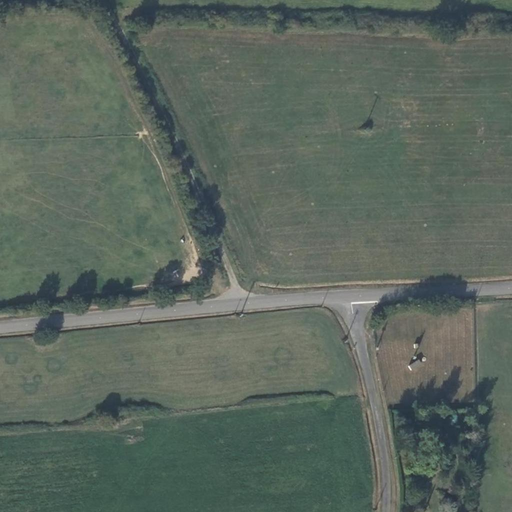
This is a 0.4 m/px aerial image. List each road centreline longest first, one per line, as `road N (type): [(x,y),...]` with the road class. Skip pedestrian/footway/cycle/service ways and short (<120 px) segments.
road 1 (tertiary): [(351,297),(0,327)]
road 2 (track): [(242,303),(102,0)]
road 3 (unclassified): [(386,511),(384,441),(351,297)]
road 4 (tertiary): [(511,285),(351,297)]
